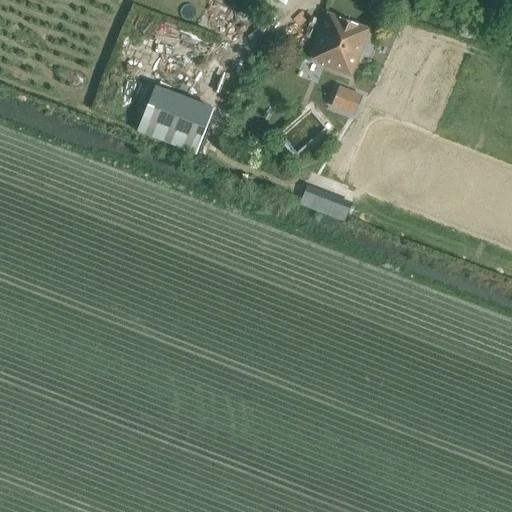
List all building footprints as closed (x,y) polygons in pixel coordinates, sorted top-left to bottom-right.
[(363,23),(322,7),(306,49),(318,53),(317,57),(345,68),(363,23)] [(359,92),(364,76),(340,68),(335,84),(359,92)] [(212,110),(154,87),(137,134),(194,156),(212,110)] [(360,98),(351,94),(345,109),(354,113),(360,98)] [(299,138),(324,111),(310,97),(284,124),(299,138)] [(302,190),(298,200),(343,217),(347,208),(302,190)]
